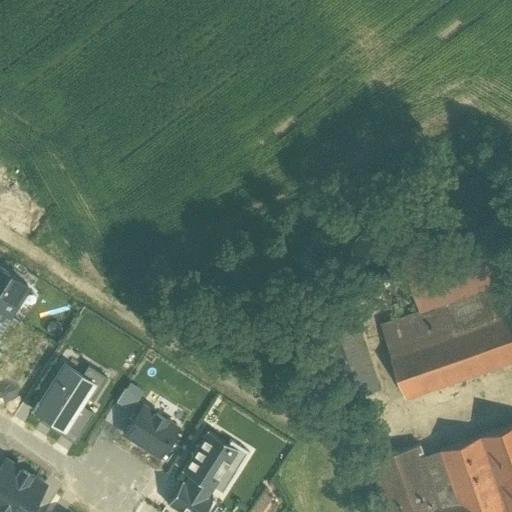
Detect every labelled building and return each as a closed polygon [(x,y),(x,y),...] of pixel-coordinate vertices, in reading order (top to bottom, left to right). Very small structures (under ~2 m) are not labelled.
[(409,396),(511,362),(511,257),(500,220),(401,252),(420,311),(385,323),(409,396)] [(26,285),(0,268),(0,310),(7,314),(26,285)] [(356,395),(378,388),(350,291),(328,298),(356,395)] [(93,382),(63,363),(34,409),(64,428),(79,404),(93,382)] [(183,424),(138,398),(119,431),(163,456),(183,424)] [(92,412),(79,404),(64,428),(77,436),(92,412)] [(511,511),(511,424),(482,436),(509,511),(511,511)] [(243,452),(207,429),(181,469),(187,473),(181,482),(167,503),(181,511),(203,511),(212,498),(207,496),(214,486),(219,489),(243,452)] [(509,511),(482,436),(423,457),(418,443),(365,462),(383,511),(509,511)] [(0,510),(21,478),(3,466),(0,471),(0,510)] [(22,511),(38,489),(21,478),(0,510),(0,511),(22,511)]
